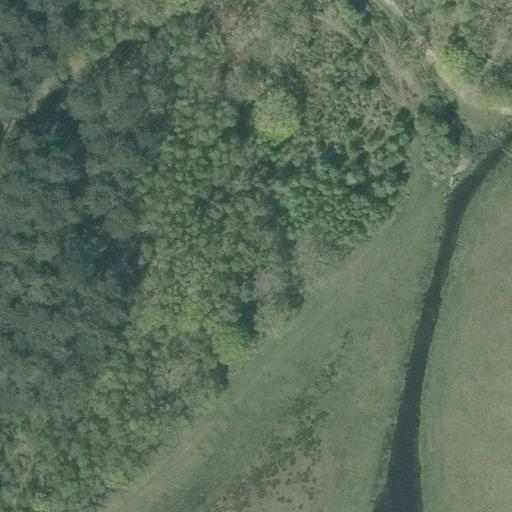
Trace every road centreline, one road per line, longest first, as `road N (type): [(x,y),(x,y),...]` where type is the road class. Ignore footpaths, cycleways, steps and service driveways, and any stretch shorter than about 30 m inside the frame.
road 1 (track): [(207,0),(0,129)]
road 2 (track): [(390,0),(462,88),(511,109)]
